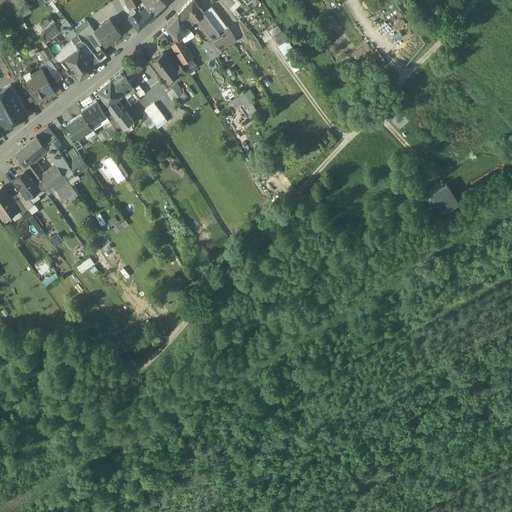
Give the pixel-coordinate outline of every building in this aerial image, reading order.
[(166,1),(164,0),(144,0),(147,4),(146,5),(153,13),(166,1)] [(193,0),(188,0),(177,12),(183,19),(188,14),(193,20),(196,18),(197,17),(203,12),(193,0)] [(134,2),(129,5),(132,12),(137,8),(134,2)] [(139,11),(137,8),(132,12),(129,16),(138,28),(153,14),(153,13),(146,5),(139,11)] [(183,19),(177,12),(165,25),(177,37),(188,27),(183,19)] [(219,31),(203,12),(197,17),(199,19),(212,36),(219,31)] [(93,29),(90,31),(90,32),(99,44),(103,41),(103,42),(119,30),(109,17),(93,29)] [(86,18),(73,28),(77,33),(90,23),(86,18)] [(90,23),(77,33),(81,38),(90,32),(90,31),(93,29),(90,23)] [(281,48),(289,43),(277,23),(269,28),(278,44),(281,48)] [(219,31),(212,36),(210,37),(214,42),(231,32),(227,26),(219,31)] [(77,33),(71,38),(75,43),(76,42),(78,46),(84,42),(81,38),(77,33)] [(190,57),(177,37),(171,44),(183,63),(190,57)] [(214,42),(210,37),(200,44),(212,59),(221,51),(214,42)] [(78,46),(66,56),(79,75),(92,66),(98,60),(94,53),(87,59),(78,46)] [(101,47),(94,53),(98,60),(107,54),(101,47)] [(173,66),(162,51),(151,59),(163,75),(164,74),(169,81),(184,69),(178,62),(173,66)] [(190,57),(183,63),(189,72),(199,66),(192,57),(190,57)] [(135,58),(122,68),(127,76),(141,65),(135,58)] [(53,89),(41,67),(31,73),(33,76),(26,80),(37,99),(53,89)] [(122,68),(110,78),(121,91),(127,87),(131,83),(127,76),(122,68)] [(110,78),(97,89),(106,103),(114,97),(121,91),(110,78)] [(26,112),(10,84),(0,89),(0,118),(3,125),(4,124),(12,120),(18,117),(26,112)] [(179,84),(172,87),(179,100),(185,96),(179,84)] [(238,94),(250,111),(256,107),(250,97),(255,94),(249,86),(238,94)] [(137,96),(133,90),(130,92),(125,97),(130,102),(137,96)] [(114,97),(106,103),(121,126),(132,117),(123,106),(122,107),(114,97)] [(96,98),(80,107),(88,121),(104,112),(96,98)] [(144,109),(148,114),(157,107),(154,102),(144,109)] [(148,114),(152,119),(161,112),(157,107),(148,114)] [(82,111),(67,122),(72,129),(75,135),(90,125),(82,111)] [(152,119),(155,123),(164,116),(161,112),(152,119)] [(164,116),(155,123),(158,127),(167,120),(164,116)] [(103,121),(93,128),(96,133),(99,131),(107,126),(103,121)] [(60,142),(48,124),(36,133),(45,146),(48,152),(53,148),(60,142)] [(75,135),(72,129),(66,133),(76,148),(81,144),(75,135)] [(45,146),(36,133),(15,151),(24,163),(31,158),(45,146)] [(53,148),(48,152),(56,163),(60,169),(65,165),(53,148)] [(111,183),(129,174),(122,161),(117,163),(112,154),(99,161),(111,183)] [(65,165),(60,169),(63,174),(66,178),(86,165),(80,155),(65,165)] [(42,172),(31,158),(24,163),(26,166),(35,177),(42,172)] [(60,169),(56,163),(42,172),(35,177),(39,184),(43,189),(63,174),(60,169)] [(35,177),(26,166),(12,176),(21,188),(25,194),(26,193),(39,184),(35,177)] [(10,196),(1,184),(0,185),(0,214),(1,216),(16,206),(10,196)] [(446,186),(429,197),(442,218),(459,208),(446,186)] [(25,194),(21,188),(16,192),(26,206),(32,202),(26,193),(25,194)] [(26,206),(16,192),(10,196),(16,206),(20,211),(26,206)] [(109,218),(113,231),(122,228),(117,215),(109,218)] [(55,245),(63,240),(59,232),(50,236),(55,245)] [(76,264),(81,271),(94,262),(90,255),(76,264)] [(35,262),(40,271),(48,267),(43,258),(35,262)]
